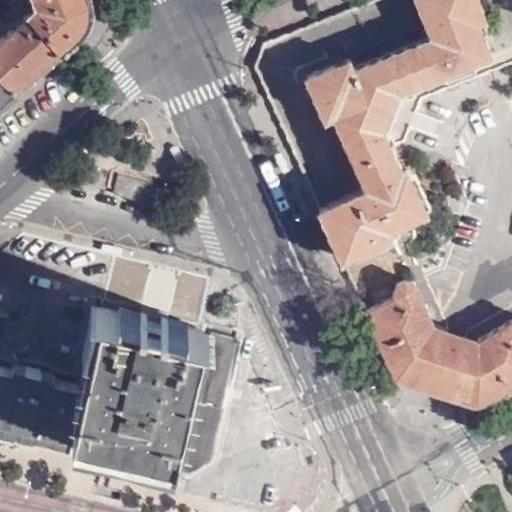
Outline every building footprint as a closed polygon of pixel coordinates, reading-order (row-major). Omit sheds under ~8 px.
[(86,0),(31,0),(34,8),(39,7),(40,12),(32,20),(58,50),(74,36),(82,26),(86,16),(87,5),(86,0)] [(317,203),(343,261),(403,233),(400,227),(432,213),(409,161),(403,164),(386,124),(404,92),(499,55),(477,0),(417,0),(429,29),(356,58),(352,50),(304,69),(325,116),(332,113),(364,183),(317,203)] [(0,73),(14,90),(58,50),(32,20),(26,14),(0,38),(0,73)] [(0,103),(14,90),(0,73),(0,103)] [(117,174),(113,189),(142,197),(146,182),(117,174)] [(0,426),(191,472),(211,459),(239,339),(215,334),(199,397),(191,395),(208,323),(197,321),(208,282),(157,270),(20,238),(0,255),(0,357),(19,362),(23,360),(48,366),(53,370),(78,376),(97,296),(105,299),(84,386),(42,376),(42,369),(27,365),(25,372),(0,365),(0,426)] [(483,402),(511,385),(511,319),(485,334),(480,348),(451,339),(441,336),(444,320),(424,279),(412,271),(399,277),(395,291),(397,298),(367,312),(393,370),(401,379),(431,389),(471,402),(483,402)]
